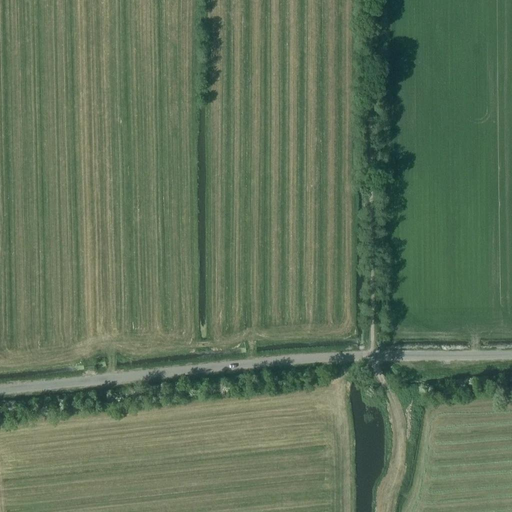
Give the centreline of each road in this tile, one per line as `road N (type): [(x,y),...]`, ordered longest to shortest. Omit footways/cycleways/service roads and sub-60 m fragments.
road 1 (unclassified): [(0,392),(306,357),(511,352)]
road 2 (track): [(387,511),(400,451),(371,354)]
